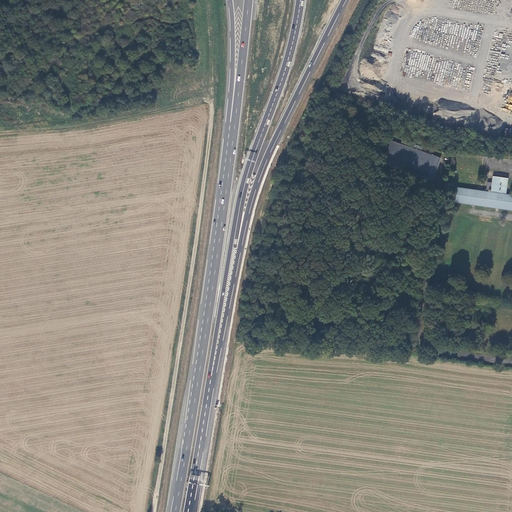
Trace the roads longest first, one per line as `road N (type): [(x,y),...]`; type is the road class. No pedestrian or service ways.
road 1 (track): [(0,133),(92,124),(212,98),(153,511)]
road 2 (trunk): [(232,142),(175,511)]
road 3 (trunk): [(234,254),(267,160),(344,0)]
road 4 (trunk): [(234,254),(248,176),(301,0)]
road 5 (trunk): [(187,511),(234,254)]
road 6 (trunk): [(248,0),(232,142)]
road 7 (trunk): [(230,0),(232,142)]
